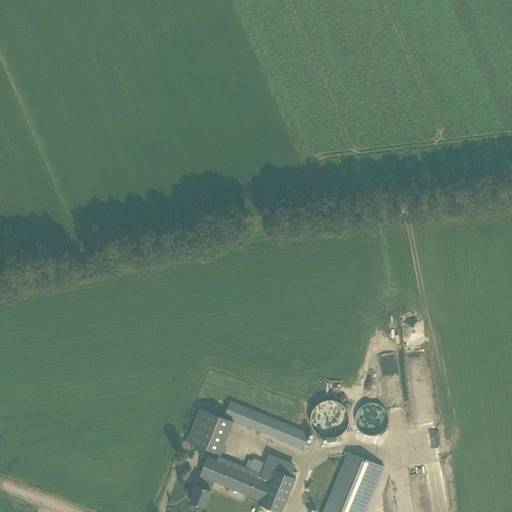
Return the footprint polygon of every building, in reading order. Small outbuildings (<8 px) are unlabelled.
[(302,447),(308,432),(231,400),(224,416),(302,447)] [(350,421),(350,420),(350,416),(349,413),(347,410),(345,407),(341,404),(338,402),(335,402),(331,401),(328,402),(323,403),(320,405),(317,408),(315,411),(314,414),(313,417),(312,420),(313,424),(314,428),(315,431),(318,434),(321,436),(323,438),(327,439),(331,439),(334,439),(338,438),(342,436),(345,434),(348,431),(349,428),(350,425),(350,421)] [(186,441),(220,455),(233,420),(199,407),(186,441)] [(347,453),(323,511),(364,511),(383,468),(347,453)] [(189,502),(203,508),(210,490),(208,489),(212,480),(261,500),(260,504),(279,511),(281,511),(295,478),(291,477),(295,466),(269,455),(262,473),(219,455),(217,460),(208,457),(201,476),(204,477),(200,486),(197,485),(189,502)]
